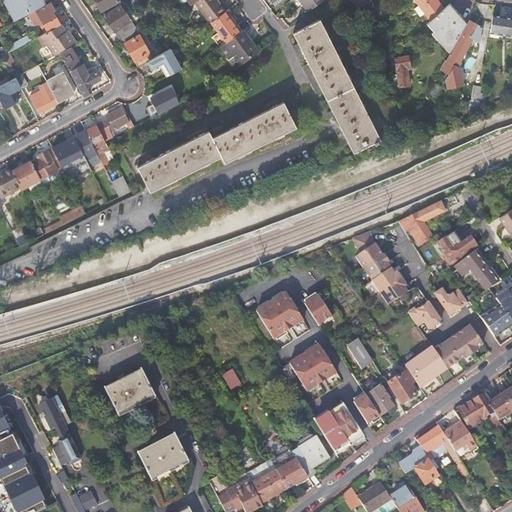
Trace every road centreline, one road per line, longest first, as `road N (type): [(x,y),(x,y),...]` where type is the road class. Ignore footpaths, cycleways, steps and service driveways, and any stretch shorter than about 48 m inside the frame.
road 1 (residential): [(296,511),(511,352)]
road 2 (residential): [(0,155),(124,84),(69,0)]
